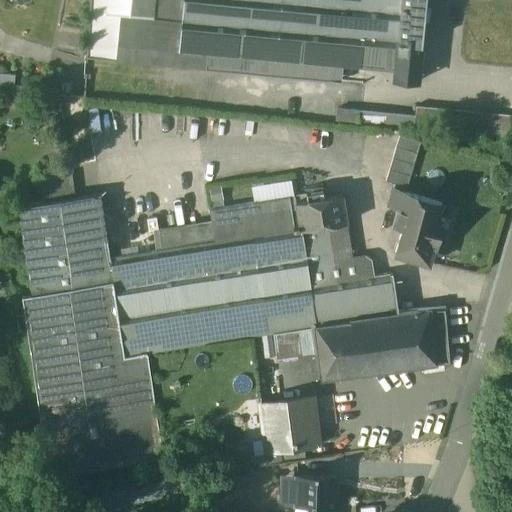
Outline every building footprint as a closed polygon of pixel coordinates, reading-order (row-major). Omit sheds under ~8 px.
[(91,0),(87,58),(114,60),(116,45),(118,15),(152,19),(153,0),(91,0)] [(182,0),(153,0),(152,19),(181,21),(182,0)] [(346,0),(182,0),(181,21),(205,24),(202,53),(207,54),(240,57),(276,61),(296,63),(332,66),(340,67),(343,38),(346,0)] [(346,0),(343,38),(362,40),(387,42),(398,43),(401,0),(346,0)] [(425,0),(401,0),(398,43),(395,72),(394,81),(417,83),(425,0)] [(152,19),(118,15),(116,45),(148,48),(152,19)] [(181,21),(152,19),(148,48),(178,51),(181,21)] [(205,24),(181,21),(178,51),(202,53),(205,24)] [(362,40),(343,38),(340,67),(359,69),(362,40)] [(387,42),(362,40),(359,69),(384,71),(387,42)] [(398,43),(387,42),(384,71),(395,72),(398,43)] [(148,48),(116,45),(114,60),(206,69),(207,54),(202,53),(178,51),(148,48)] [(240,57),(207,54),(206,69),(239,72),(240,57)] [(276,61),(240,57),(239,72),(275,76),(276,61)] [(296,63),(276,61),(275,76),(295,78),(296,63)] [(332,66),(296,63),(295,78),(330,82),(332,66)] [(14,75),(0,73),(0,88),(13,89),(14,75)] [(508,133),(510,114),(449,108),(448,123),(477,126),(477,130),(508,133)] [(414,120),(358,114),(357,124),(413,129),(414,120)] [(419,141),(397,136),(385,182),(394,184),(406,187),(419,141)] [(71,172),(39,176),(43,201),(74,197),(71,172)] [(406,187),(394,184),(393,189),(407,193),(407,192),(405,191),(406,187)] [(341,189),(295,196),(299,228),(300,230),(327,226),(333,263),(351,260),(341,189)] [(425,197),(407,192),(407,193),(393,189),(388,206),(398,209),(394,224),(403,227),(395,254),(429,264),(434,248),(436,248),(444,219),(438,217),(442,203),(424,198),(425,197)] [(100,193),(74,197),(81,242),(107,238),(107,237),(100,193)] [(43,201),(19,204),(32,290),(111,278),(113,278),(110,256),(107,238),(81,242),(74,197),(43,201)] [(285,211),(211,222),(213,231),(211,231),(212,234),(213,234),(214,240),(288,230),(285,211)] [(211,222),(179,226),(180,232),(200,230),(202,242),(214,240),(213,234),(212,234),(211,231),(213,231),(211,222)] [(327,226),(300,230),(299,228),(298,228),(297,225),(292,226),(293,229),(288,230),(214,240),(202,242),(110,256),(113,278),(124,355),(315,326),(397,315),(391,275),(373,277),(370,261),(366,258),(351,260),(333,263),(327,226)] [(179,226),(107,237),(107,238),(110,256),(202,242),(200,230),(180,232),(179,226)] [(32,290),(22,291),(48,472),(161,456),(146,353),(123,357),(111,278),(32,290)] [(445,309),(428,310),(436,365),(450,362),(445,309)] [(397,315),(315,326),(323,381),(436,365),(428,310),(397,315)] [(310,397),(260,404),(266,452),(279,450),(302,447),(317,445),(310,397)] [(302,447),(279,450),(280,463),(304,460),(302,447)] [(333,476),(298,474),(296,504),(307,505),(306,511),(330,511),(331,506),(333,476)]
